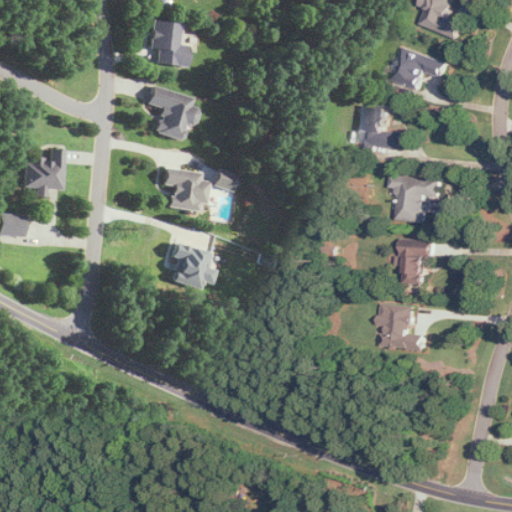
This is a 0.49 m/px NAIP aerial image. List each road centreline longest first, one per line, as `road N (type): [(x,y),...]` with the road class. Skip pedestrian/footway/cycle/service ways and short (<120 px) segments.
road 1 (residential): [(511,98),(483,500)]
road 2 (residential): [(511,504),(363,464),(180,388)]
road 3 (residential): [(102,0),(105,123),(79,341)]
road 4 (residential): [(180,388),(0,301)]
